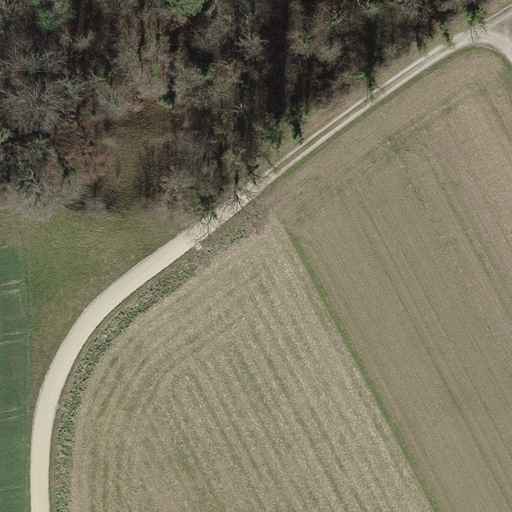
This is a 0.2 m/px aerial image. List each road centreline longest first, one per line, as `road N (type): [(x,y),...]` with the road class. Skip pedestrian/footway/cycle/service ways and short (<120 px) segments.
road 1 (track): [(40,511),(47,386),(110,303),(215,216)]
road 2 (track): [(215,216),(511,9)]
